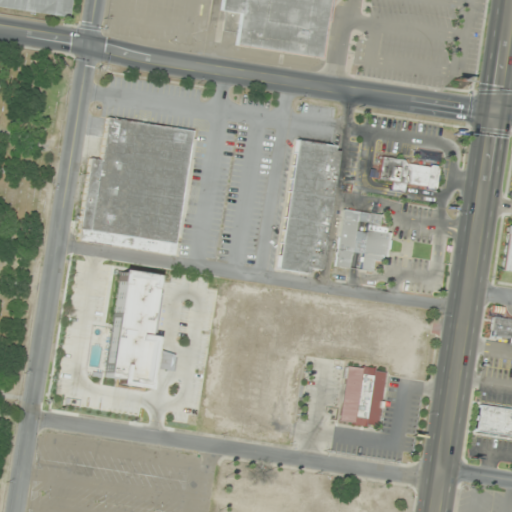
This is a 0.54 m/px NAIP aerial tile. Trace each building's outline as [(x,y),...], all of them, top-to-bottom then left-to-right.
[(0,0),(0,9),(68,20),(71,0),(0,0)] [(223,0),(222,11),(240,13),(235,46),(322,57),(329,0),(223,0)] [(189,130),(104,117),(97,158),(87,156),(75,230),(77,230),(75,241),(174,256),(177,243),(172,242),(173,237),(177,238),(193,138),(188,137),(189,130)] [(274,270),(305,275),(306,269),(317,270),(336,150),(332,149),(333,144),(294,138),(274,270)] [(441,153),(418,151),(417,160),(440,162),(441,153)] [(379,156),(400,159),(403,163),(426,167),(429,165),(434,166),(437,169),(434,188),(431,190),(425,189),(423,187),(402,184),(402,188),(401,193),(388,191),(388,186),(389,182),(375,180),(379,156)] [(356,253),(350,252),(350,255),(348,255),(346,268),(332,266),(341,209),(361,212),(379,215),(377,226),(384,227),(383,233),(386,234),(383,257),(380,257),(379,262),(371,261),(370,272),(358,270),(360,253),(356,253)] [(502,273),(511,274),(511,227),(508,227),(502,273)] [(96,272),(146,279),(126,412),(74,405),(96,272)] [(271,349),(374,363),(375,352),(402,356),(404,343),(378,339),(380,325),(366,323),(367,318),(358,317),(357,322),(279,311),(276,331),(237,325),(227,396),(220,395),(218,404),(269,411),(270,400),(264,399),(271,349)] [(511,343),(511,319),(490,317),(488,341),(511,343)] [(378,427),(385,371),(346,366),(339,422),(378,427)] [(511,407),(475,403),(471,436),(511,441),(511,407)]
